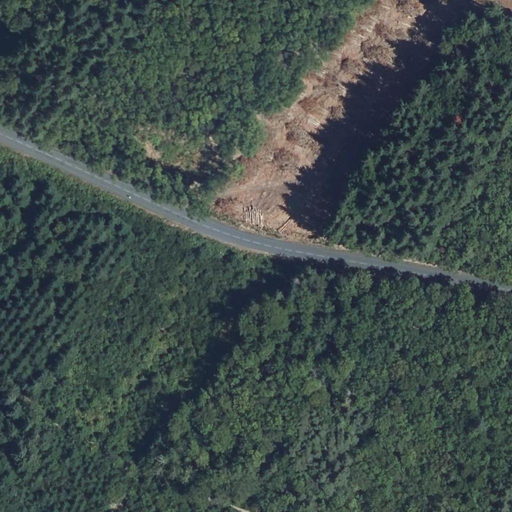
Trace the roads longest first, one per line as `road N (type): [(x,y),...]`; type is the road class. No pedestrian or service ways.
road 1 (tertiary): [(511,290),(226,234),(0,133)]
road 2 (track): [(0,251),(39,177),(111,213),(125,190)]
